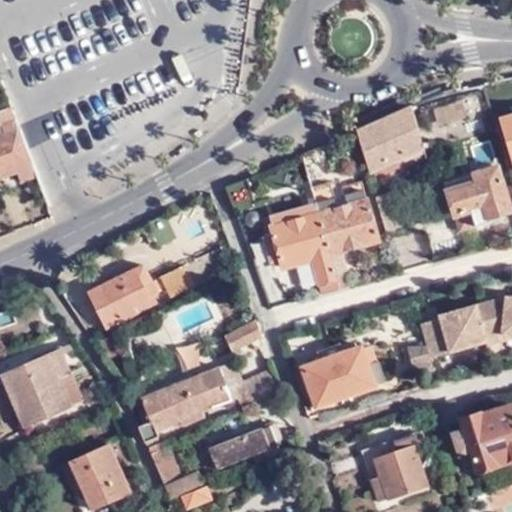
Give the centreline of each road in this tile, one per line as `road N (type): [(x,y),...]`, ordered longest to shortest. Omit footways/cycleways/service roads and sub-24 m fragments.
road 1 (tertiary): [(241,139),(0,267)]
road 2 (tertiary): [(511,38),(394,4)]
